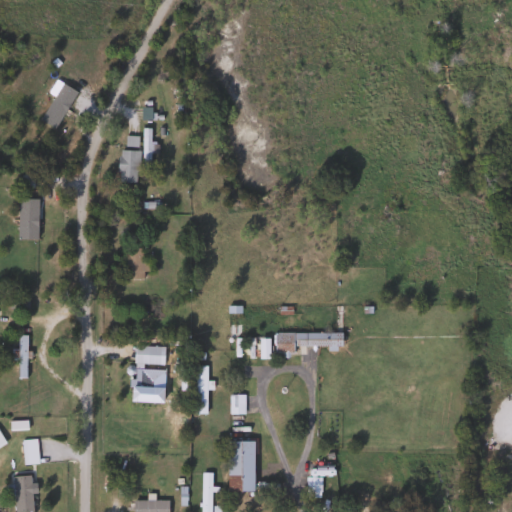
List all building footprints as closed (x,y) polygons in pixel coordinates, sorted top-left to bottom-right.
[(139,129),(148,129),(148,170),(139,170),(139,129)] [(135,150),(135,182),(116,182),(116,150),(135,150)] [(16,235),(16,199),(25,199),(25,235),(16,235)] [(145,262),(145,278),(122,279),(121,248),(139,248),(139,262),(145,262)] [(291,347),(291,355),(271,355),(271,333),(338,333),(338,347),(291,347)] [(15,377),(15,335),(23,335),(23,377),(15,377)] [(204,414),(190,414),(190,366),(203,366),(204,414)] [(240,414),(226,414),(226,394),(240,394),(240,414)] [(20,464),(20,440),(34,440),(34,464),(20,464)] [(250,441),(250,492),(225,492),(225,441),(250,441)] [(198,511),(198,473),(208,473),(208,511),(198,511)] [(11,511),(11,476),(28,476),(28,511),(11,511)] [(303,492),(303,477),(317,478),(316,492),(303,492)] [(165,500),(165,511),(130,511),(130,500),(165,500)]
